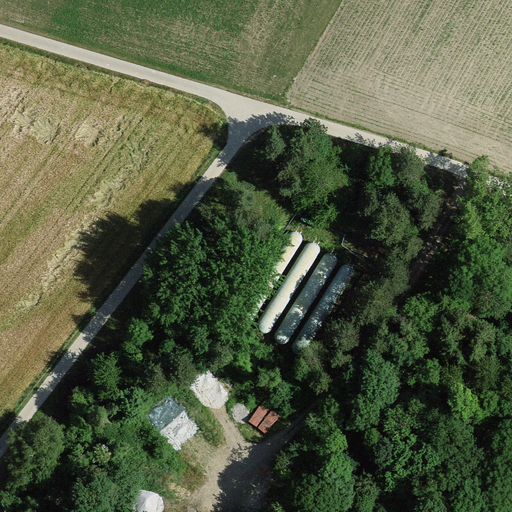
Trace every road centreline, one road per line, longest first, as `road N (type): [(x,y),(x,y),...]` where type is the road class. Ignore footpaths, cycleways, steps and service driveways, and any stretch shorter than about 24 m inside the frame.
road 1 (track): [(511,191),(429,153),(0,30)]
road 2 (track): [(244,104),(0,454)]
road 3 (track): [(471,172),(440,228),(446,253),(473,290),(473,325),(387,408),(338,511)]
